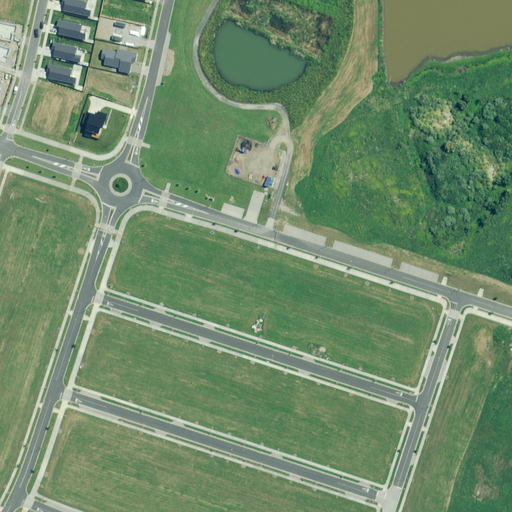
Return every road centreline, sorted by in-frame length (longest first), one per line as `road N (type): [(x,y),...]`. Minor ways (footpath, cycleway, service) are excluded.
road 1 (residential): [(53,390),(391,502)]
road 2 (residential): [(85,293),(423,403)]
road 3 (tertiary): [(137,191),(459,296)]
road 4 (residential): [(169,0),(126,167)]
road 5 (residential): [(42,0),(4,147)]
